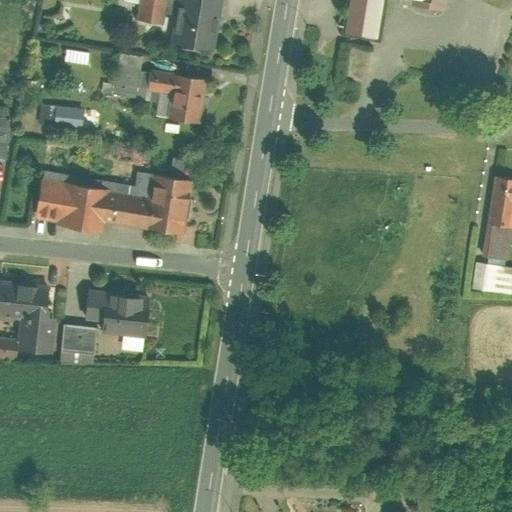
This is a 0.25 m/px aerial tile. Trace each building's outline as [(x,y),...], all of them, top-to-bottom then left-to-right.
[(221,0),(125,0),(138,2),(136,17),(164,22),(161,39),(214,47),(221,0)] [(351,0),(345,39),(384,45),(391,0),(404,0),(419,2),(418,11),(452,16),(454,0),(351,0)] [(67,47),(64,60),(90,65),(92,51),(67,47)] [(104,81),(102,92),(157,99),(154,116),(200,122),(207,76),(141,66),(143,54),(120,51),(115,82),(104,81)] [(24,77),(22,92),(39,94),(40,79),(24,77)] [(41,102),(39,124),(83,128),(85,106),(41,102)] [(0,157),(10,159),(14,117),(0,115),(0,157)] [(43,169),(35,219),(103,229),(104,220),(178,231),(176,241),(198,245),(201,225),(185,223),(192,177),(137,169),(135,183),(43,169)] [(511,182),(496,180),(484,258),(510,262),(511,249),(511,182)] [(473,261),(469,287),(508,293),(511,267),(473,261)] [(0,357),(17,359),(18,350),(53,353),(56,316),(44,315),(47,286),(0,281),(0,357)] [(64,322),(62,350),(95,352),(97,331),(121,333),(120,348),(142,350),(145,310),(140,310),(141,294),(87,290),(84,324),(64,322)]
